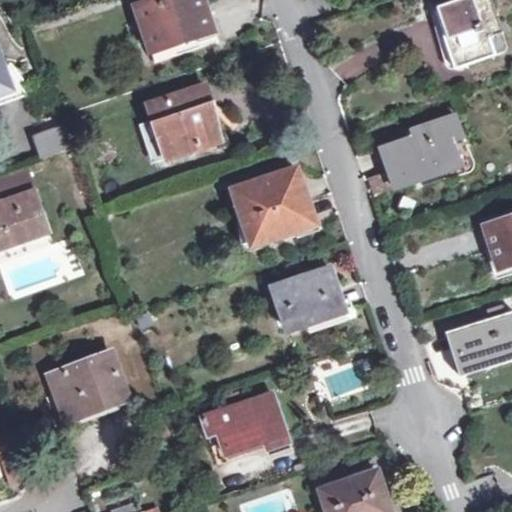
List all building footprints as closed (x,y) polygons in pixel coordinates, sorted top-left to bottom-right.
[(154,64),(217,43),(202,0),(156,0),(135,7),(154,64)] [(501,55),(496,36),(501,34),(490,0),(459,0),(439,7),(459,69),(501,55)] [(0,96),(11,93),(0,59),(0,96)] [(152,165),(223,142),(206,90),(149,108),(153,123),(139,127),(152,165)] [(388,173),(393,190),(461,167),(453,143),(462,139),(455,117),(411,132),(413,138),(380,150),(388,173)] [(32,137),(40,159),(71,148),(63,125),(32,137)] [(0,244),(10,241),(12,246),(49,233),(25,165),(0,174),(0,244)] [(296,170),(234,191),(252,247),(316,226),(296,170)] [(374,197),(393,190),(388,173),(368,179),(374,197)] [(511,220),(486,228),(499,269),(511,265),(511,220)] [(10,241),(0,244),(0,250),(12,246),(10,241)] [(286,329),(345,309),(331,269),(271,288),(286,329)] [(501,307),(488,311),(492,323),(453,335),(467,376),(511,361),(511,316),(505,319),(501,307)] [(67,423),(113,406),(110,399),(125,393),(111,353),(51,377),(67,423)] [(110,399),(113,406),(127,400),(125,393),(110,399)] [(268,451),(289,443),(273,396),(214,416),(202,420),(208,436),(218,433),(226,457),(265,443),(268,451)] [(377,472),(321,492),(328,511),(386,511),(391,510),(377,472)]
